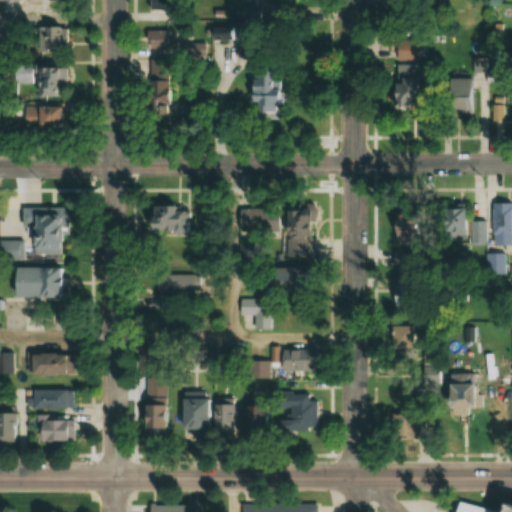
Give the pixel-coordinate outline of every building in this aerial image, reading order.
[(147,0),(147,8),(174,8),(174,0),(147,0)] [(423,19),(423,4),(430,4),(430,0),(403,0),(403,19),(423,19)] [(65,27),(32,27),(32,52),(65,52),(65,27)] [(175,48),(175,31),(145,31),(145,48),(175,48)] [(394,40),(395,61),(417,60),(417,39),(394,40)] [(32,96),(63,96),(63,65),(4,66),(4,85),(32,84),(32,96)] [(280,89),(269,90),(269,69),(254,69),(254,86),(245,86),(246,121),(280,120),(280,89)] [(147,102),(169,102),(169,80),(147,80),(147,102)] [(471,82),(440,82),(440,114),(471,114),(471,82)] [(8,105),(8,118),(18,118),(18,128),(59,127),(59,104),(8,105)] [(506,105),(493,105),(493,120),(506,120),(506,105)] [(511,245),(511,203),(492,203),(492,245),(511,245)] [(21,206),(21,227),(29,227),(29,254),(59,254),(59,233),(66,233),(67,206),(21,206)] [(179,207),(143,207),(143,234),(179,234),(179,207)] [(277,229),(277,209),(234,209),(234,229),(277,229)] [(443,240),(465,240),(465,209),(443,209),(443,240)] [(487,221),(470,221),(470,245),(487,245),(487,221)] [(0,258),(23,259),(23,240),(0,239),(0,258)] [(64,267),(11,267),(11,298),(64,298),(64,267)] [(267,268),(267,288),(303,288),(303,268),(267,268)] [(154,274),(154,306),(198,306),(198,274),(154,274)] [(410,287),(391,287),(392,307),(410,307),(410,287)] [(240,315),(266,314),(265,298),(240,300),(240,315)] [(313,371),(313,348),(269,347),(268,370),(313,371)] [(25,352),(25,375),(70,376),(71,353),(25,352)] [(0,353),(0,373),(12,373),(12,353),(0,353)] [(248,378),(267,375),(264,362),(255,363),(256,369),(246,371),(248,378)] [(437,369),(424,369),(424,378),(437,378),(437,369)] [(443,384),(443,413),(469,413),(469,384),(443,384)] [(32,390),(32,409),(68,409),(68,390),(32,390)] [(315,401),(306,401),(306,393),(277,394),(277,432),(316,431),(315,401)] [(178,430),(204,430),(204,396),(178,396),(178,430)] [(213,434),(235,434),(235,397),(213,397),(213,434)] [(139,429),(168,429),(168,405),(139,405),(139,429)] [(0,442),(13,442),(13,412),(0,412),(0,442)] [(71,442),(71,420),(33,420),(33,442),(71,442)] [(452,511),(511,511),(490,507),(489,509),(455,501),(452,511)] [(316,511),(316,503),(241,503),(240,511),(316,511)]
